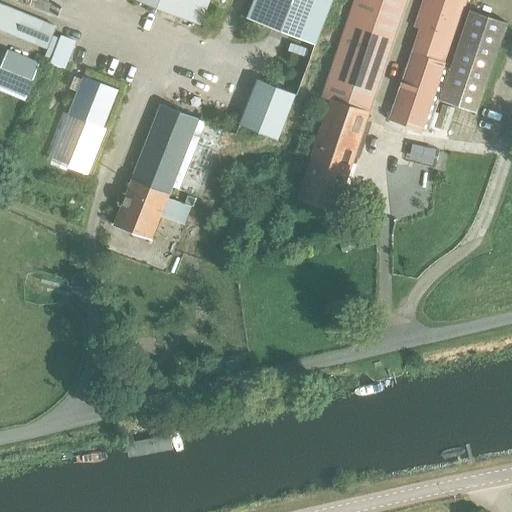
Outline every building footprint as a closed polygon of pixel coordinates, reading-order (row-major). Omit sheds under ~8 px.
[(142,0),(199,22),(208,0),(142,0)] [(330,0),(252,0),(246,17),(314,43),(330,0)] [(352,0),(320,95),(330,99),(297,196),(335,209),(405,0),(352,0)] [(419,28),(388,118),(422,130),(465,0),(422,0),(413,26),(419,28)] [(0,28),(47,47),(56,24),(0,2),(0,28)] [(439,99),(477,112),(507,21),(469,9),(439,99)] [(8,51),(0,70),(0,86),(25,96),(38,63),(8,51)] [(83,76),(69,113),(102,125),(116,89),(83,76)] [(278,139),(295,94),(258,79),(240,125),(278,139)] [(182,226),(189,209),(166,200),(198,118),(161,103),(113,224),(151,239),(159,217),(182,226)] [(442,104),(434,127),(446,131),(453,108),(442,104)] [(435,160),(439,146),(414,140),(410,154),(435,160)] [(348,238),(339,241),(343,252),(352,248),(348,238)]
